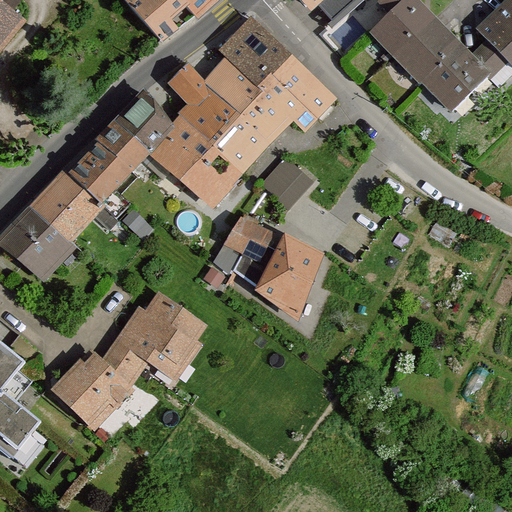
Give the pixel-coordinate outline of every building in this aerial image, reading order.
[(132,0),(130,2),(169,44),(181,33),(174,26),(193,9),(201,18),(221,0),(132,0)] [(300,0),(308,8),(313,4),(328,20),(350,0),(300,0)] [(476,59),(418,0),(389,0),(385,4),(397,16),(377,35),(426,85),(428,84),(457,114),(511,61),(511,4),(484,32),(494,42),(476,59)] [(0,55),(24,26),(0,6),(0,55)] [(69,178),(4,247),(45,282),(76,252),(72,247),(106,212),(104,210),(154,156),(218,210),(298,122),(310,134),(339,101),(257,24),(227,54),(233,60),(210,87),(194,71),(176,88),(196,109),(178,131),(150,98),(73,182),(69,178)] [(266,181),(292,207),(318,180),(292,155),(266,181)] [(248,223),(247,222),(229,251),(228,250),(218,266),(233,276),(246,256),(265,264),(278,239),(260,230),(262,223),(250,218),(248,223)] [(302,313),(330,250),(284,230),(256,293),(302,313)] [(216,271),(209,281),(221,290),(228,280),(216,271)] [(90,353),(53,392),(93,427),(128,391),(125,387),(146,358),(174,377),(196,345),(192,342),(202,326),(158,295),(145,315),(139,311),(103,363),(90,353)] [(0,447),(23,467),(41,447),(30,437),(41,424),(14,402),(32,381),(18,369),(22,363),(0,344),(0,447)]
